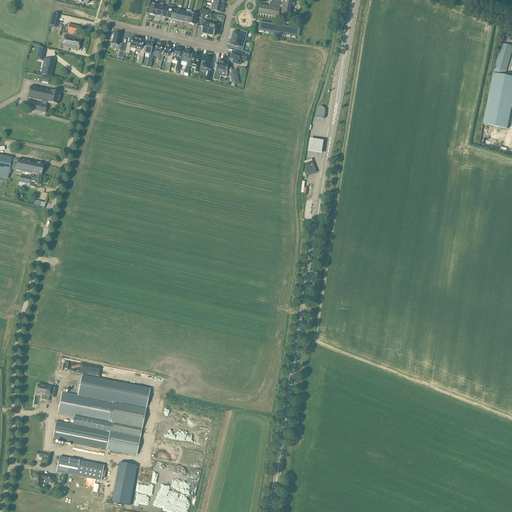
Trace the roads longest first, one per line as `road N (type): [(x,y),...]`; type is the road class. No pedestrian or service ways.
road 1 (unclassified): [(1,511),(16,339),(102,20)]
road 2 (primary): [(271,511),(326,160)]
road 3 (residential): [(102,20),(220,48),(229,8),(239,0)]
road 4 (primary): [(326,160),(358,0)]
road 5 (primary): [(351,0),(326,160)]
